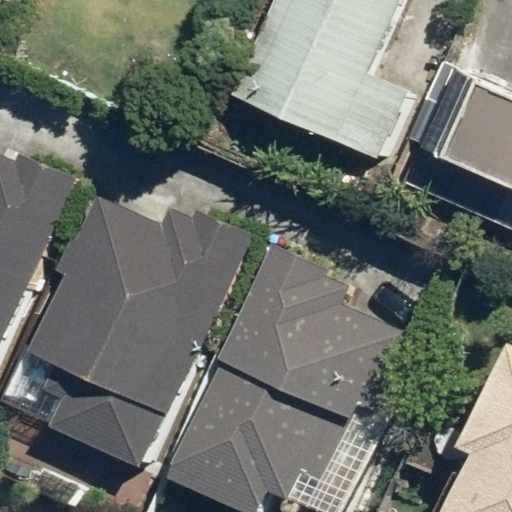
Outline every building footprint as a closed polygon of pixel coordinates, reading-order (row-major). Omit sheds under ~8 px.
[(410,0),(280,0),(236,113),(382,171),(411,98),(376,84),(410,0)] [(511,109),(459,86),(427,161),(511,197),(511,109)] [(0,367),(79,183),(0,149),(0,367)] [(150,482),(260,240),(208,216),(200,234),(167,219),(162,230),(102,203),(83,246),(78,243),(60,284),(67,287),(30,370),(73,390),(51,437),(150,482)] [(338,285),(275,257),(173,490),(222,511),(270,511),(273,505),(290,511),(302,484),(330,497),(365,417),(381,423),(397,386),(392,384),(411,341),(350,314),(358,295),(338,285)] [(511,511),(511,364),(510,363),(468,465),(479,470),(461,511),(511,511)]
